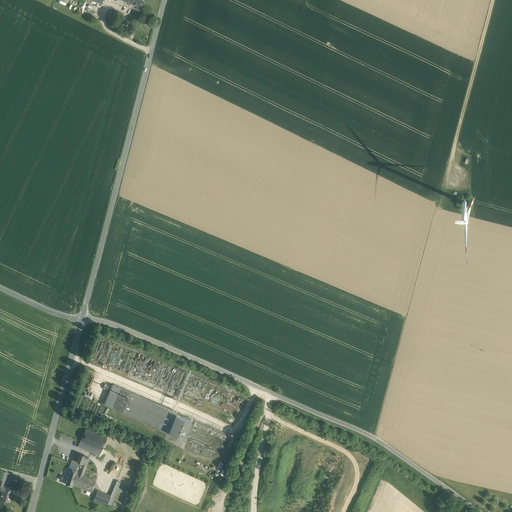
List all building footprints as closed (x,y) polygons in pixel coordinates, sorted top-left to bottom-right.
[(145,0),(135,0),(133,5),(142,9),(145,0)] [(176,410),(113,384),(104,404),(168,430),(168,429),(183,435),(190,418),(176,412),(176,410)] [(107,438),(86,429),(81,440),(101,450),(107,438)] [(101,450),(81,440),(78,446),(99,456),(101,450)] [(84,455),(80,453),(77,461),(75,469),(76,470),(76,472),(77,472),(83,475),(84,473),(89,459),(84,457),(84,455)] [(77,461),(72,459),(68,468),(71,469),(71,468),(75,469),(77,461)] [(71,469),(66,484),(71,486),(72,483),(76,472),(76,470),(75,469),(71,468),(71,469)] [(83,475),(77,472),(76,472),(72,483),(92,492),(95,480),(83,475)] [(14,487),(4,484),(5,479),(1,478),(0,481),(0,489),(2,491),(2,493),(0,493),(0,494),(1,495),(0,499),(10,502),(14,487)] [(109,495),(97,490),(93,501),(99,504),(101,501),(111,505),(120,482),(116,480),(109,495)]
